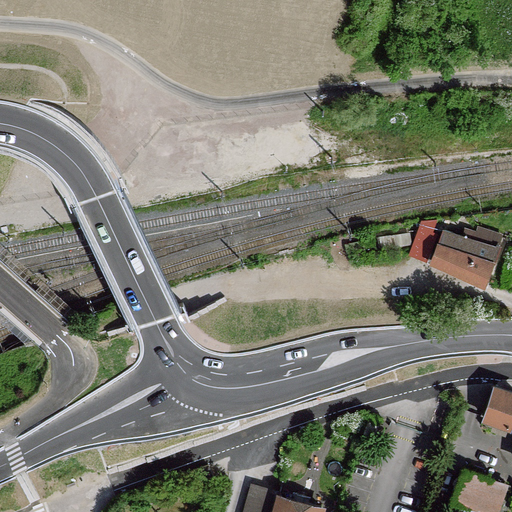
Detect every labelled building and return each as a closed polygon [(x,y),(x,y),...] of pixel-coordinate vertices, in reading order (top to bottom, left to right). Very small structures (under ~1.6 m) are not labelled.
[(485,285),(498,249),(445,236),(434,263),(485,285)] [(511,382),(491,375),(478,411),(507,422),(511,407),(511,382)] [(375,438),(382,417),(370,413),(363,433),(375,438)] [(499,510),(511,480),(469,464),(457,494),(499,510)] [(208,465),(181,475),(186,490),(214,480),(208,465)] [(254,486),(245,511),(277,511),(282,495),(254,486)] [(282,495),(277,511),(321,511),(323,507),(282,495)]
